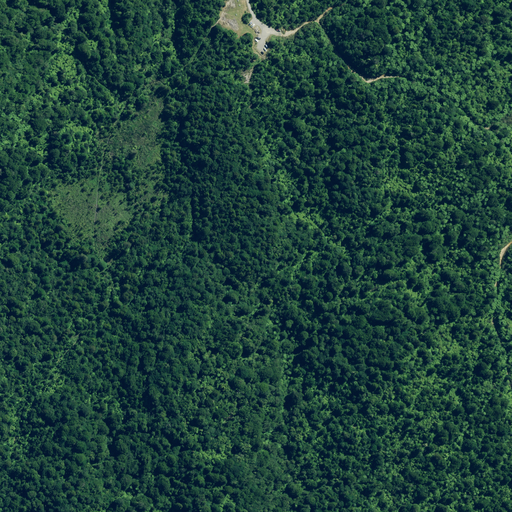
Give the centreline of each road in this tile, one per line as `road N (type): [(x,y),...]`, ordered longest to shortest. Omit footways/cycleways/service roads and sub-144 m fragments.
road 1 (track): [(251,0),(260,16),(280,24),(323,12),(335,42),(363,74),(418,75),(511,140)]
road 2 (track): [(511,246),(503,253),(495,295),(511,369)]
